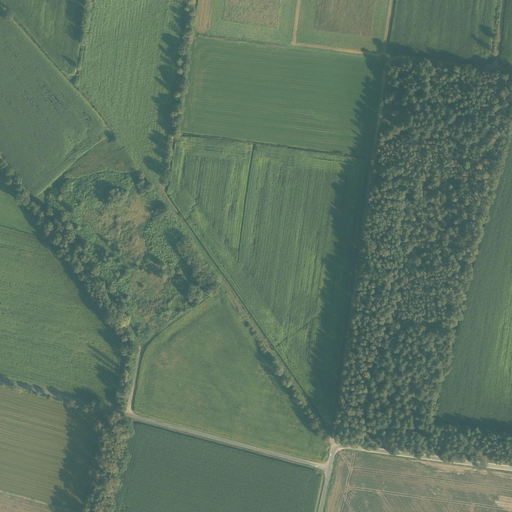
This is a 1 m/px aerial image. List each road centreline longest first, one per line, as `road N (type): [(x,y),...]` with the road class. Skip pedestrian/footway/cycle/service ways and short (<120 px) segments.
road 1 (track): [(503,0),(492,68),(394,56),(384,65),(335,446)]
road 2 (track): [(369,171),(401,185),(406,204),(398,223),(397,297),(367,381),(359,448)]
road 3 (track): [(139,347),(48,216),(42,196),(65,175)]
road 4 (unclassified): [(127,414),(328,468)]
road 5 (unclassified): [(511,469),(342,446),(328,468)]
road 6 (unclassified): [(0,379),(127,414)]
